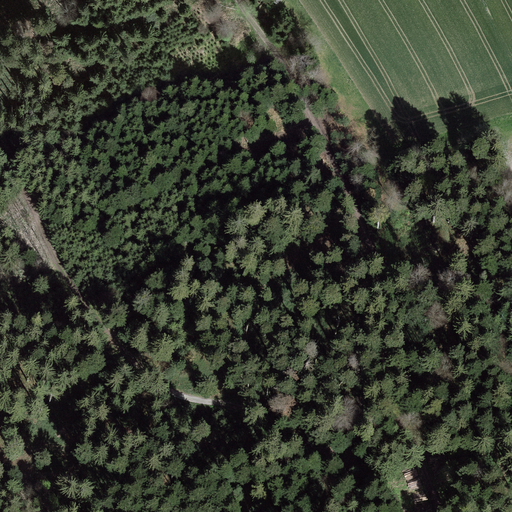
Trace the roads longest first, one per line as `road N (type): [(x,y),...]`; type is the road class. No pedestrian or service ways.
road 1 (track): [(404,511),(352,465),(286,430),(178,394),(81,300),(0,156)]
road 2 (track): [(438,511),(405,425),(372,250),(288,71),(243,0)]
